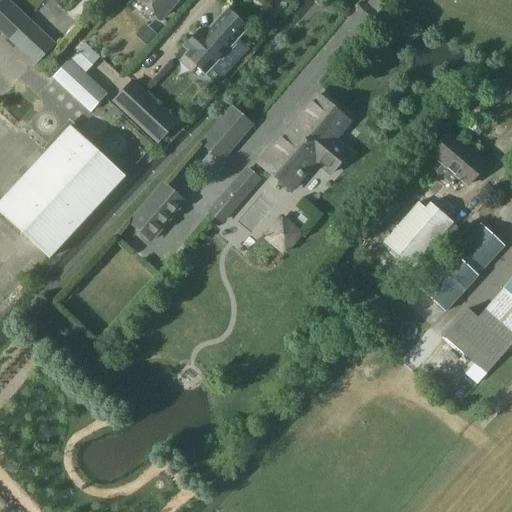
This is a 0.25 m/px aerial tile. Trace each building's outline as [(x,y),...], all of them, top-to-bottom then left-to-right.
[(0,30),(36,65),(54,45),(5,0),(2,0),(0,3),(0,30)] [(140,0),(160,18),(176,0),(140,0)] [(200,30),(186,45),(191,50),(187,54),(206,71),(247,26),(228,9),(205,34),(200,30)] [(53,78),(90,112),(106,95),(70,60),(53,78)] [(114,102),(158,142),(176,122),(134,82),(114,102)] [(335,139),(349,122),(318,95),(260,163),(291,190),(316,161),(331,174),(350,151),(335,139)] [(71,126),(45,153),(0,201),(0,211),(49,257),(125,176),(71,126)] [(202,144),(221,160),(229,150),(211,134),(202,144)] [(468,185),(486,163),(452,134),(433,155),(443,164),(438,171),(454,185),(459,178),(468,185)] [(184,202),(163,184),(130,222),(152,240),(184,202)] [(211,212),(221,221),(238,202),(227,193),(211,212)] [(385,201),(366,223),(376,232),(395,209),(385,201)] [(414,267),(453,221),(431,202),(426,209),(418,202),(384,242),(414,267)] [(284,212),(265,236),(286,251),(305,228),(284,212)] [(478,274),(504,245),(481,224),(454,254),(453,253),(422,288),(447,311),(479,275),(478,274)] [(337,279),(346,287),(356,275),(347,267),(337,279)] [(511,278),(486,309),(511,331),(511,278)]
